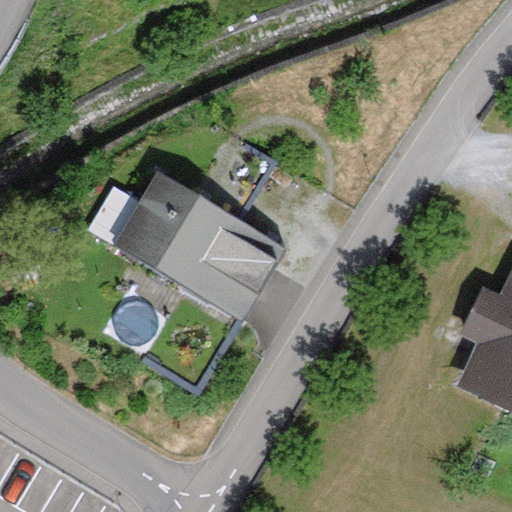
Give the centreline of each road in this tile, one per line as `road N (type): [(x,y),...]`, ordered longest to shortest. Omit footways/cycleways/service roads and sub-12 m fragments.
road 1 (residential): [(511,33),(475,74),(213,508)]
road 2 (residential): [(0,372),(41,408),(213,508)]
